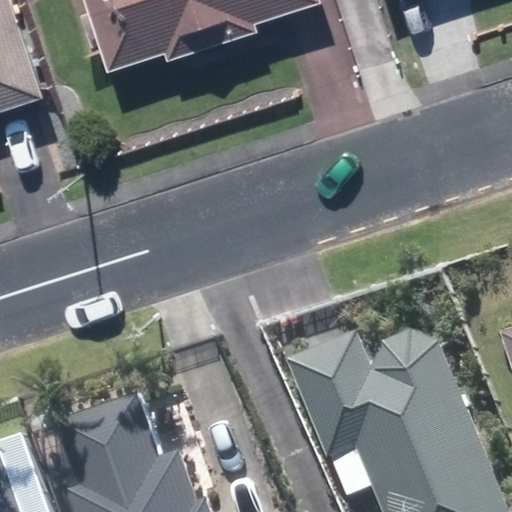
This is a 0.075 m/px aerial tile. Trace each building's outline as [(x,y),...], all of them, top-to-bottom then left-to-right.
[(0,0),(0,110),(59,91),(30,0),(0,0)] [(271,17),(321,0),(103,0),(123,63),(180,45),(182,54),(275,24),(271,17)] [(511,511),(511,486),(453,341),(429,330),(400,342),(390,368),(387,369),(371,332),(305,359),(344,456),(371,445),(399,511),(511,511)] [(183,450),(206,511),(257,511),(227,433),(183,450)] [(115,511),(102,474),(0,509),(0,511),(164,511),(165,511),(164,511),(115,511)]
